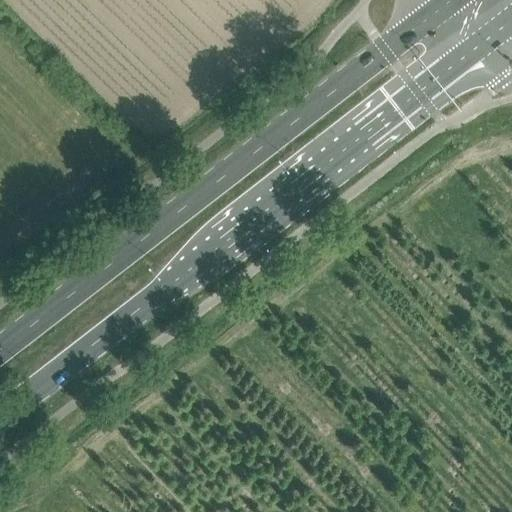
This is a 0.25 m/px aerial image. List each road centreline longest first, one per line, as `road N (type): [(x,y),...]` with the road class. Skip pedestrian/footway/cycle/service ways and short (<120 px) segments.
road 1 (primary): [(0,423),(477,49)]
road 2 (primary): [(441,12),(0,364)]
